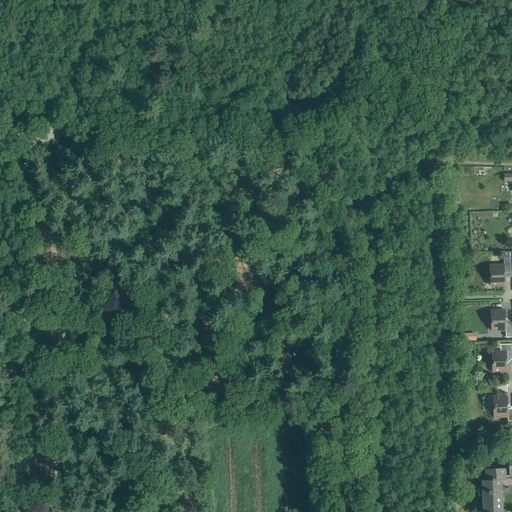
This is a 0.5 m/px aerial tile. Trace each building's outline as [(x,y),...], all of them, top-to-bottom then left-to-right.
[(504,285),(504,273),(510,273),(510,258),(503,259),(503,266),(489,266),(489,274),(490,274),(490,278),(489,278),(489,286),(504,285)] [(505,323),(505,311),(490,312),(490,319),(491,319),(491,324),(490,324),(491,331),(505,330),(505,338),(511,337),(511,333),(511,323),(505,323)] [(506,372),(506,359),(511,359),(511,344),(500,345),(500,352),(491,353),(491,360),(492,360),(493,365),(491,365),(492,372),(506,372)] [(511,409),(507,409),(507,397),(492,398),(492,405),(494,405),(494,410),(493,410),(493,417),(507,417),(507,422),(511,421),(511,409)] [(485,481),(501,481),(505,480),(504,457),(485,458),(485,477),(485,481)] [(501,487),(501,481),(485,481),(485,477),(481,477),(482,488),(477,488),(478,496),(482,496),(482,504),(502,503),(502,496),(505,496),(504,495),(508,495),(509,494),(510,493),(510,492),(510,491),(509,490),(508,489),(508,488),(504,488),(504,487),(501,487)] [(509,511),(505,511),(505,510),(502,510),(502,503),(482,504),(482,511),(478,511),(509,511)]
